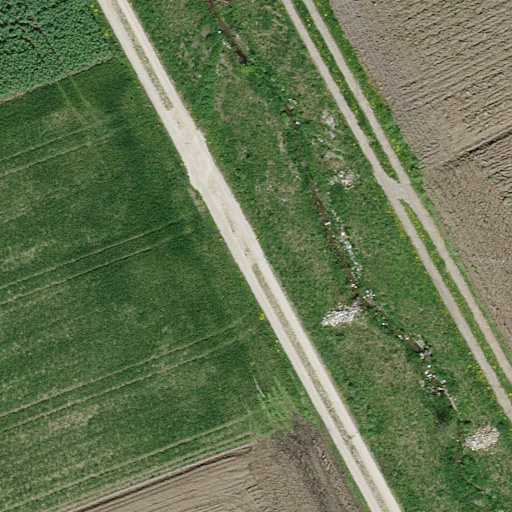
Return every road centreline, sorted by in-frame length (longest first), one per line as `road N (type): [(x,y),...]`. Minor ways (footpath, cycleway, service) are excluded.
road 1 (track): [(114,0),(389,511)]
road 2 (track): [(511,388),(300,0)]
